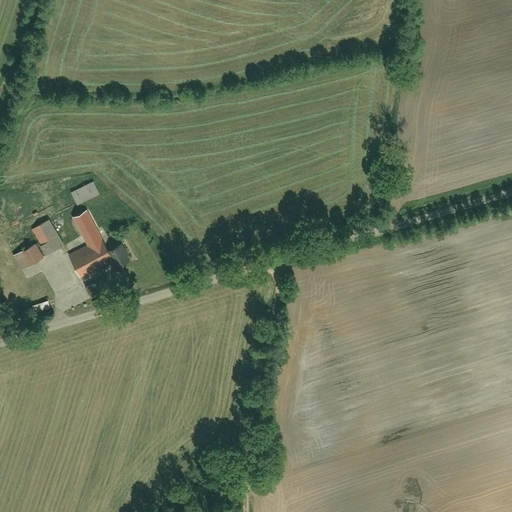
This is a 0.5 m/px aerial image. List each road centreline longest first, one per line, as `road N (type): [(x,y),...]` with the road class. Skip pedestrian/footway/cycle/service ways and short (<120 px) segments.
road 1 (residential): [(511,193),(0,344)]
road 2 (track): [(279,260),(236,511)]
road 3 (track): [(48,0),(0,138)]
